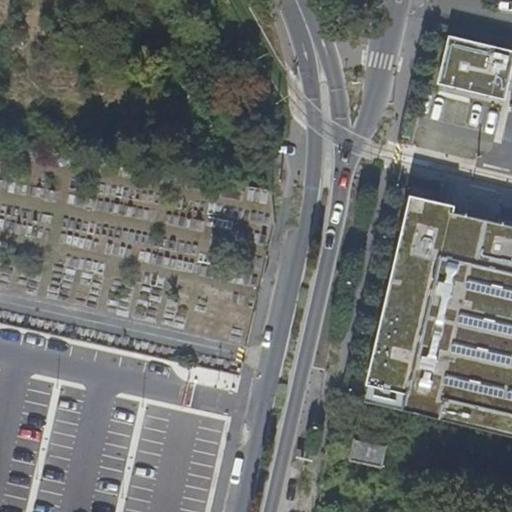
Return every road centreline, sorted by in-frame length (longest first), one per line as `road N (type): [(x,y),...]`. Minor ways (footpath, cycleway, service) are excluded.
road 1 (tertiary): [(302,15),(313,117),(310,198),(239,511)]
road 2 (tertiary): [(270,511),(344,168)]
road 3 (tertiary): [(344,168),(372,100),(394,0)]
road 4 (tertiary): [(344,168),(333,73),(302,15)]
